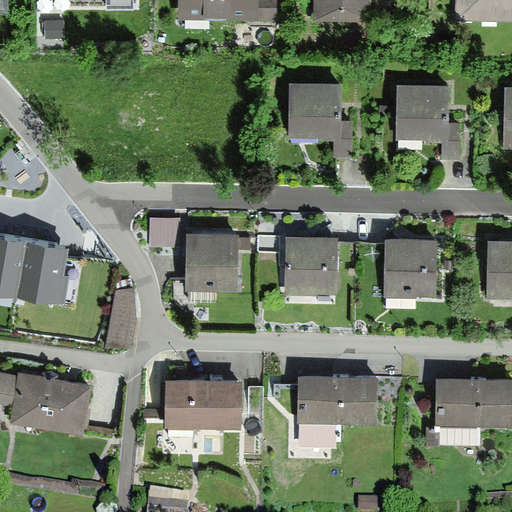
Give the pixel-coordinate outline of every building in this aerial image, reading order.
[(0,0),(0,12),(11,12),(10,0),(0,0)] [(108,0),(108,8),(136,8),(135,0),(108,0)] [(247,18),(277,18),(276,0),(176,0),(177,15),(247,15),(247,18)] [(312,0),(312,17),(369,18),(369,0),(312,0)] [(511,0),(454,0),(454,17),(511,17),(511,0)] [(66,20),(46,20),(46,38),(66,38),(66,20)] [(334,154),(352,155),(352,115),(341,115),(341,74),(288,74),(288,134),(317,134),(317,136),(334,136),(334,154)] [(441,158),(460,158),(460,118),(448,118),(449,78),(395,78),(395,137),(425,137),(425,140),(441,140),(441,158)] [(511,79),(503,79),(503,146),(511,145),(511,79)] [(182,218),(151,217),(151,246),(181,247),(182,218)] [(221,292),(241,292),(242,232),(190,232),(188,292),(221,293),(221,292)] [(29,238),(0,233),(0,292),(19,296),(29,238)] [(511,233),(486,233),(485,294),(511,294),(511,233)] [(320,295),(340,295),(341,236),(289,235),(287,296),(320,296),(320,295)] [(419,297),(439,297),(441,238),(388,237),(387,298),(419,299),(419,297)] [(70,245),(29,238),(19,296),(66,303),(70,276),(65,276),(70,245)] [(106,348),(133,348),(138,318),(136,288),(117,290),(106,348)] [(342,419),(378,420),(380,369),(300,367),(298,425),(342,426),(342,419)] [(165,424),(243,425),(244,371),(166,370),(165,424)] [(11,424),(86,437),(95,385),(21,373),(20,376),(0,372),(0,404),(14,407),(11,424)] [(479,423),(511,423),(511,372),(436,372),(435,422),(440,422),(440,441),(479,442),(479,423)] [(264,384),(250,383),(249,417),(263,417),(264,384)] [(379,511),(378,497),(359,497),(360,511),(379,511)] [(188,511),(189,502),(149,498),(147,511),(188,511)]
